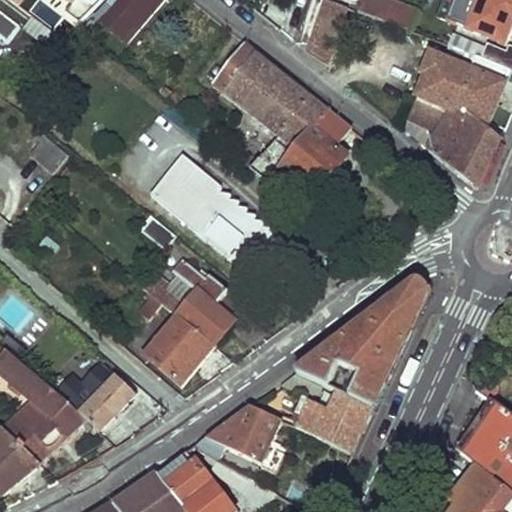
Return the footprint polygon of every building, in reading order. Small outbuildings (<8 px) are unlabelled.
[(48,0),(45,0),(31,20),(51,34),(66,12),(48,0)] [(114,0),(99,18),(128,43),(153,14),(163,0),(114,0)] [(156,17),(165,25),(179,7),(170,0),(163,0),(153,14),(156,17)] [(386,23),(394,3),(384,0),(361,0),(357,12),(386,23)] [(511,0),(482,0),(469,32),(506,46),(511,27),(511,0)] [(308,53),(328,69),(351,10),(328,2),(308,53)] [(386,23),(412,34),(419,11),(394,3),(386,23)] [(0,37),(10,45),(23,30),(0,12),(0,37)] [(467,54),(484,61),(488,52),(455,38),(451,48),(453,49),(467,54)] [(215,85),(277,137),(311,95),(247,45),(215,85)] [(490,47),(488,52),(484,61),(511,71),(511,48),(508,53),(490,47)] [(446,64),(474,77),(477,69),(464,62),(467,54),(453,49),(446,64)] [(430,151),(478,190),(483,188),(494,163),(506,136),(491,123),(511,74),(511,71),(484,61),(467,54),(464,62),(477,69),(474,77),(446,64),(436,59),(419,102),(451,117),(439,137),(430,151)] [(230,152),(269,185),(281,169),(315,127),(318,124),(329,110),(311,95),(277,137),(260,159),(239,142),(230,152)] [(451,117),(419,102),(408,123),(439,137),(451,117)] [(318,124),(340,143),(352,129),(329,110),(318,124)] [(281,169),(316,199),(350,157),(315,127),(281,169)] [(216,142),(230,152),(239,142),(226,132),(216,142)] [(31,156),(56,176),(71,157),(45,138),(31,156)] [(149,194),(258,283),(287,248),(271,234),(272,229),(265,230),(263,223),(258,223),(255,215),(249,216),(246,207),(240,208),(238,201),(232,203),(231,195),(222,194),(221,187),(182,155),(149,194)] [(141,229),(164,248),(176,236),(152,215),(141,229)] [(36,247),(54,259),(63,248),(44,235),(36,247)] [(199,293),(215,307),(229,291),(212,278),(209,281),(186,263),(177,275),(199,293)] [(123,283),(141,299),(149,290),(130,275),(123,283)] [(181,318),(215,346),(234,322),(215,307),(199,293),(187,309),(158,286),(152,293),(156,296),(163,303),(181,318)] [(339,394),(378,410),(390,383),(417,325),(431,298),(432,295),(420,287),(301,377),(327,388),(339,394)] [(143,311),(150,317),(163,303),(156,296),(143,311)] [(149,358),(182,387),(215,346),(181,318),(149,358)] [(10,436),(39,463),(88,422),(54,394),(0,348),(0,375),(36,407),(7,433),(10,436)] [(88,422),(99,431),(136,394),(103,363),(88,378),(102,393),(95,400),(72,377),(54,394),(88,422)] [(284,389),(319,403),(327,388),(301,377),(284,389)] [(367,434),(378,410),(339,394),(331,413),(312,405),(298,431),(355,458),(367,434)] [(210,442),(263,468),(283,424),(254,410),(210,442)] [(511,422),(496,411),(487,422),(483,419),(470,434),(475,438),(459,458),(476,471),(497,488),(511,499),(511,422)] [(106,438),(115,447),(133,429),(122,419),(106,438)] [(0,495),(39,463),(10,436),(0,444),(0,495)] [(189,511),(238,511),(201,465),(189,457),(162,477),(189,511)] [(217,474),(247,496),(254,483),(221,463),(217,474)] [(465,498),(453,511),(506,511),(511,504),(511,499),(497,488),(476,471),(458,493),(465,498)] [(189,511),(162,477),(114,509),(116,511),(189,511)]
